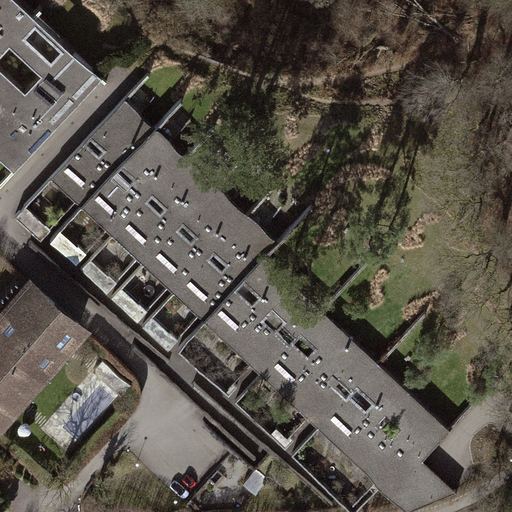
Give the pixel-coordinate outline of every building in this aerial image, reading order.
[(9,0),(0,10),(0,83),(10,73),(31,50),(51,29),(19,0),(9,0)] [(113,88),(51,29),(31,50),(66,83),(44,105),(10,73),(0,83),(0,159),(23,182),(113,88)] [(49,176),(81,206),(156,126),(124,97),(49,176)] [(81,206),(112,236),(187,156),(156,126),(81,206)] [(112,236),(144,265),(219,185),(187,156),(112,236)] [(144,265),(176,295),(251,215),(219,185),(144,265)] [(30,201),(16,215),(40,239),(54,226),(30,201)] [(176,295),(208,325),(270,259),(283,245),(251,215),(176,295)] [(76,262),(92,249),(67,220),(52,232),(76,262)] [(208,325),(265,379),(327,313),(270,259),(208,325)] [(129,315),(148,306),(133,275),(114,285),(129,315)] [(36,276),(0,316),(0,337),(50,382),(97,329),(36,276)] [(265,379),(323,433),(385,367),(327,313),(265,379)] [(0,337),(0,432),(3,435),(50,382),(0,337)] [(323,433),(407,511),(459,492),(426,462),(455,432),(385,367),(323,433)] [(238,439),(256,456),(271,439),(272,440),(283,429),(264,411),(238,439)]
